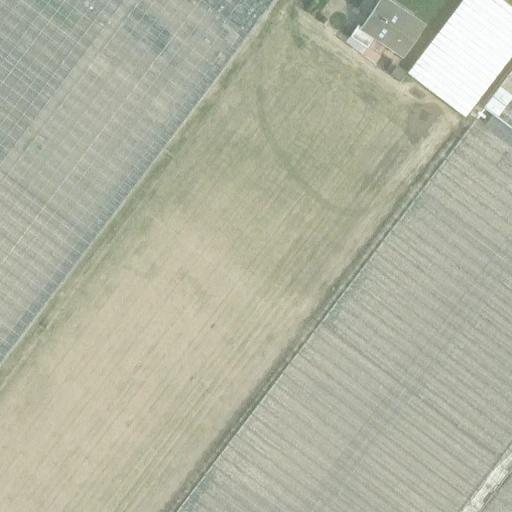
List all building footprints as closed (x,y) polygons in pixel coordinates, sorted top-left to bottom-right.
[(0,0),(0,362),(274,0),(0,0)] [(381,0),(379,0),(364,23),(361,27),(357,25),(349,37),(366,48),(373,37),(402,57),(421,26),(381,0)] [(511,8),(501,0),(461,0),(406,74),(463,118),(511,53),(511,8)] [(396,67),(391,75),(398,80),(403,72),(396,67)] [(511,69),(483,107),(511,129),(511,69)]
